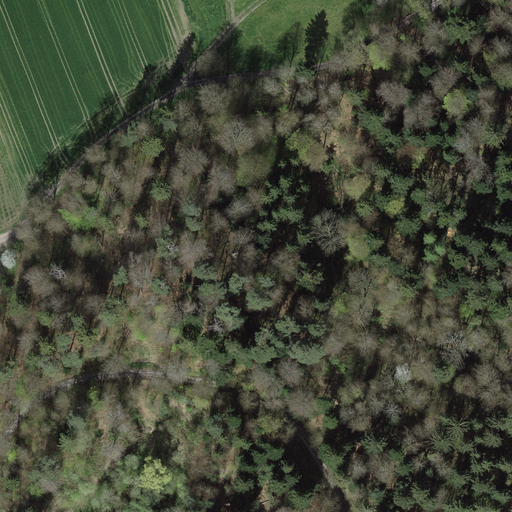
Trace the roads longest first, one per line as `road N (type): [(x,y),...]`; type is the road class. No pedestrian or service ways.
road 1 (track): [(452,0),(327,66),(172,93),(87,156),(36,212),(0,237)]
road 2 (track): [(0,442),(39,397),(74,380),(120,372),(176,377),(275,409),(308,446),(345,511)]
